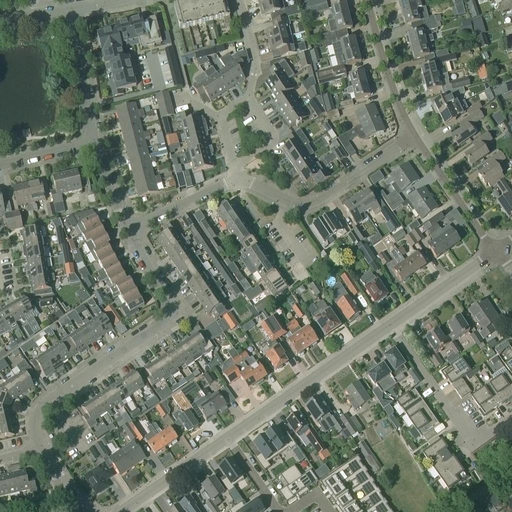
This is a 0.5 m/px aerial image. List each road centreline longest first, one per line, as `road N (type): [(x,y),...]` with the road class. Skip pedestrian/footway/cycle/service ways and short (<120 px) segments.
road 1 (residential): [(43,449),(34,430),(40,408),(166,317),(166,298),(126,231)]
road 2 (residential): [(511,415),(467,444),(385,322)]
road 3 (tertiary): [(226,438),(385,322)]
road 4 (residential): [(411,137),(317,202),(277,196)]
road 5 (residential): [(411,137),(366,0)]
road 6 (residential): [(494,249),(411,137)]
road 7 (residential): [(94,143),(68,9)]
road 8 (tertiary): [(385,322),(494,249)]
road 9 (tertiary): [(121,511),(226,438)]
